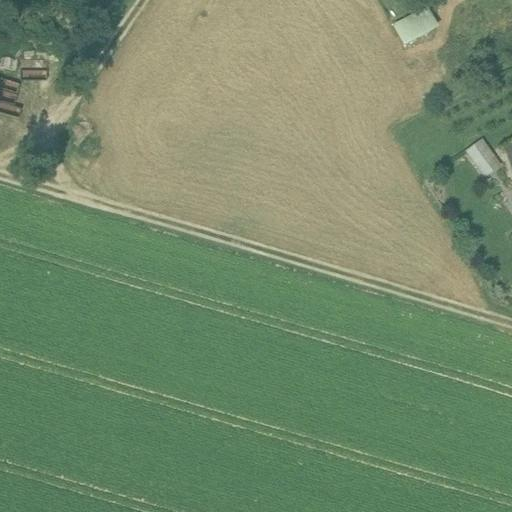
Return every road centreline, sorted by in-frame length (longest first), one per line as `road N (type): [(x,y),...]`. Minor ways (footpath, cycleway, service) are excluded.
road 1 (track): [(511,322),(0,172)]
road 2 (track): [(30,182),(71,96),(142,0)]
